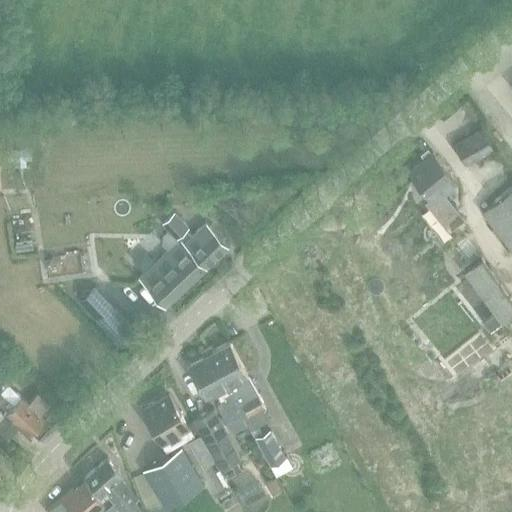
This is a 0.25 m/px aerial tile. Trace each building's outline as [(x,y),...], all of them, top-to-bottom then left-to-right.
[(452,145),(463,166),(491,151),(481,131),(452,145)] [(431,150),(408,170),(431,198),(426,202),(448,228),(461,217),(440,191),(442,190),(455,179),(431,150)] [(511,184),(480,209),(511,250),(511,184)] [(39,207),(27,208),(29,236),(42,234),(39,207)] [(207,224),(194,237),(187,231),(189,229),(174,213),(164,223),(179,238),(139,276),(169,306),(229,247),(207,224)] [(465,242),(474,252),(486,241),(478,231),(465,242)] [(463,269),(501,321),(511,312),(511,299),(480,256),(463,269)] [(95,287),(80,300),(100,322),(114,308),(95,287)] [(211,345),(206,347),(235,406),(232,408),(239,421),(241,420),(244,425),(246,423),(270,465),(285,456),(270,428),(262,432),(259,425),(270,419),(263,407),(265,406),(229,340),(213,349),(211,345)] [(231,432),(244,425),(241,420),(239,421),(232,408),(234,406),(206,347),(201,350),(203,354),(187,363),(205,396),(214,391),(220,402),(216,404),(231,432)] [(36,391),(28,400),(5,378),(0,382),(0,383),(5,389),(3,391),(14,401),(5,410),(29,433),(46,416),(42,412),(50,404),(36,391)] [(140,410),(164,450),(191,435),(167,394),(140,410)] [(193,417),(220,468),(240,458),(213,407),(193,417)] [(143,471),(165,509),(204,486),(182,448),(143,471)] [(143,511),(135,502),(138,499),(120,477),(122,476),(107,459),(48,511),(95,511),(105,504),(102,502),(109,496),(123,511),(143,511)] [(289,476),(296,495),(306,492),(299,473),(289,476)]
